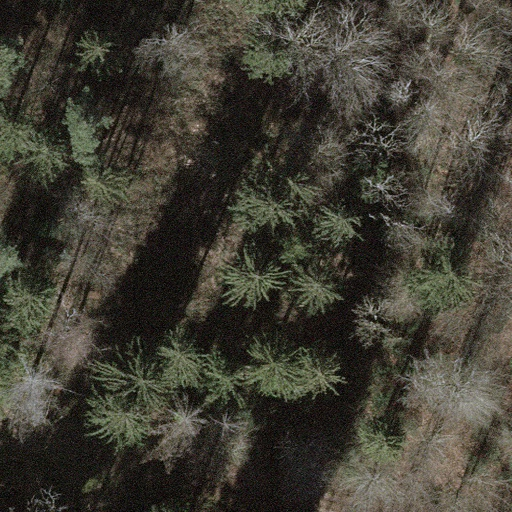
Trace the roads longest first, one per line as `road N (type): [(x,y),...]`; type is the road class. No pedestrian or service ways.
road 1 (track): [(0,415),(423,511)]
road 2 (track): [(53,511),(254,473)]
